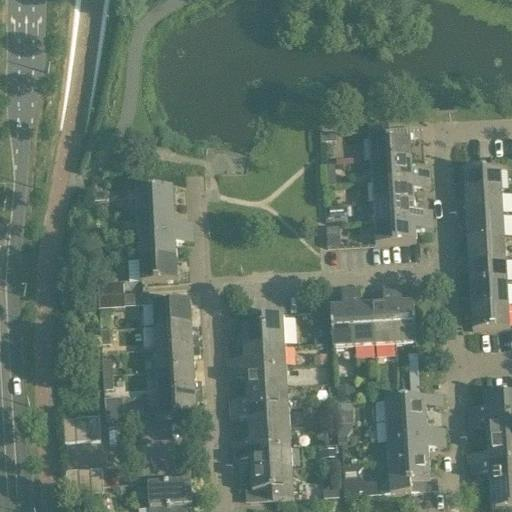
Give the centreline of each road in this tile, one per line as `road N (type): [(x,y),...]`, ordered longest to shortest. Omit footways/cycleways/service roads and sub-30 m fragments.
road 1 (tertiary): [(24,511),(9,273),(28,0)]
road 2 (residential): [(211,294),(448,271)]
road 3 (residential): [(448,271),(440,145),(448,135),(511,133)]
road 4 (residential): [(220,451),(211,294)]
road 5 (residential): [(67,460),(220,451)]
road 6 (residential): [(456,511),(458,366)]
